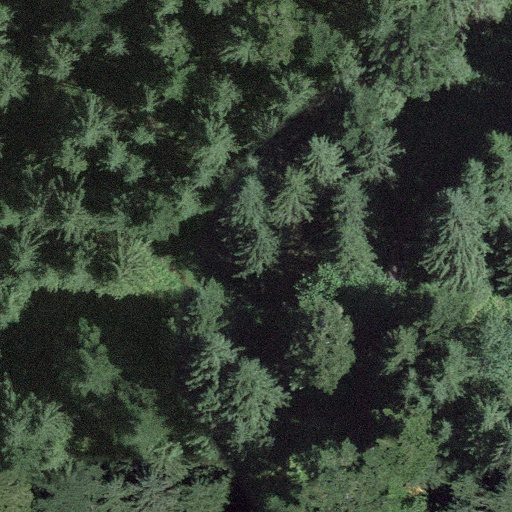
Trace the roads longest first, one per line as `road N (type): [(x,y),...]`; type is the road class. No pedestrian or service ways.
road 1 (track): [(355,330),(207,282),(0,124)]
road 2 (track): [(355,330),(425,205),(511,126)]
road 3 (track): [(358,511),(355,330)]
